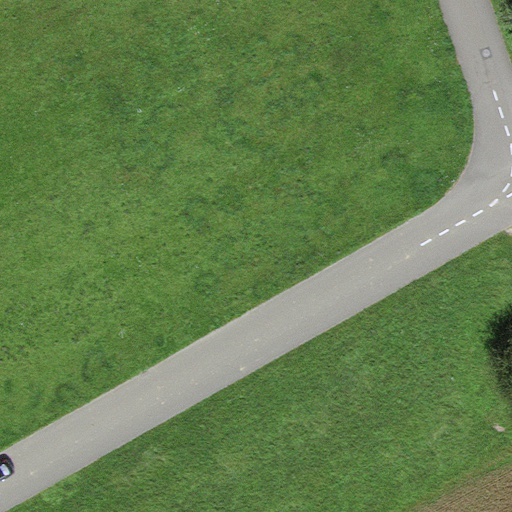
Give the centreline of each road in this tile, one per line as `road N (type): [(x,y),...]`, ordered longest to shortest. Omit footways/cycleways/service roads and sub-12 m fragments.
road 1 (residential): [(0,483),(511,191)]
road 2 (residential): [(511,130),(466,0)]
